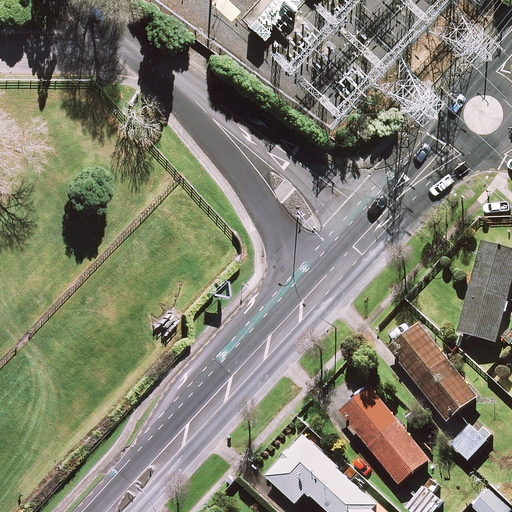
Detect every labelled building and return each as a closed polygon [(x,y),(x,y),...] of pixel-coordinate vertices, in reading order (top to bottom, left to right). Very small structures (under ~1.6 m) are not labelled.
[(511,250),(484,243),(460,334),(500,344),(511,296),(511,250)] [(481,399),(423,326),(392,350),(450,424),(481,399)] [(432,462),(373,389),(343,412),(402,486),(432,462)] [(488,429),(485,431),(477,423),(456,447),(472,462),(489,443),(495,436),(488,429)] [(340,467),(308,437),(270,478),(299,505),(310,493),(330,511),(380,511),(336,471),(340,467)] [(437,511),(445,503),(429,490),(411,511),(412,511),(437,511)] [(511,511),(511,507),(493,490),(476,508),(479,511),(511,511)]
